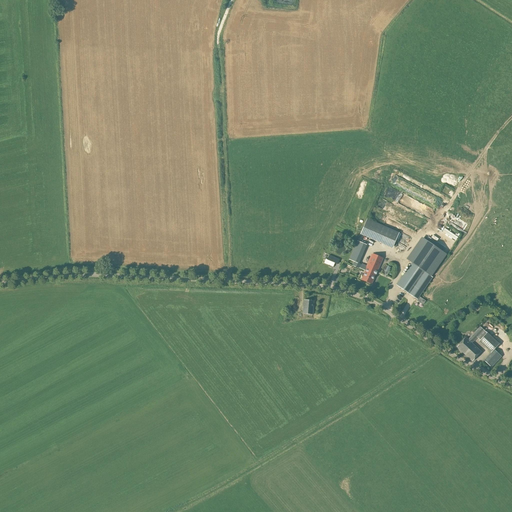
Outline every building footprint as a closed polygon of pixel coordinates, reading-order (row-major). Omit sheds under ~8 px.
[(367,221),(361,235),(391,249),(397,234),(367,221)] [(457,240),(459,237),(445,227),(443,231),(457,240)] [(433,277),(431,277),(447,255),(422,237),(406,259),(411,263),(396,285),(418,299),(433,277)] [(383,258),(372,254),(366,266),(362,264),(354,261),(352,266),(360,269),(365,271),(362,280),(371,284),(383,258)] [(329,255),(329,256),(328,260),(326,259),(324,263),(333,267),(335,263),(337,264),(339,260),(340,260),(329,255)] [(303,314),(313,315),(314,301),(304,300),(303,314)] [(480,326),(467,339),(466,338),(457,347),(472,361),(481,352),(472,343),(477,338),(480,340),(479,342),(491,353),(484,360),(491,367),(502,356),(494,349),(499,344),(487,333),(486,333),(480,326)]
